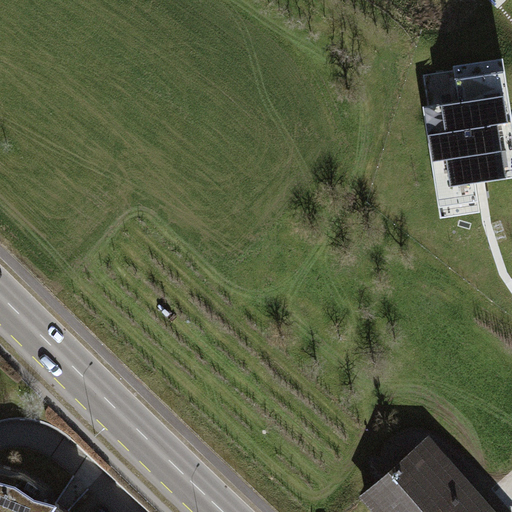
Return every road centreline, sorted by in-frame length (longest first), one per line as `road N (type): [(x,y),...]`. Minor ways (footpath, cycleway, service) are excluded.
road 1 (secondary): [(223,511),(0,293)]
road 2 (residential): [(0,461),(26,449),(51,450),(125,511)]
